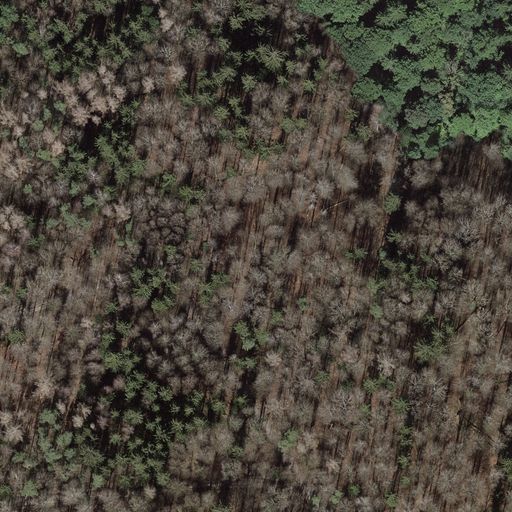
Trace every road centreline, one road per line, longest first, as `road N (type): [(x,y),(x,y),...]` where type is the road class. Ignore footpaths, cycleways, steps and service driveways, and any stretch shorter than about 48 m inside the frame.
road 1 (track): [(8,0),(37,65),(235,383),(327,511)]
road 2 (track): [(0,506),(273,486),(317,498)]
road 3 (track): [(511,174),(428,0)]
road 4 (track): [(0,317),(161,263)]
